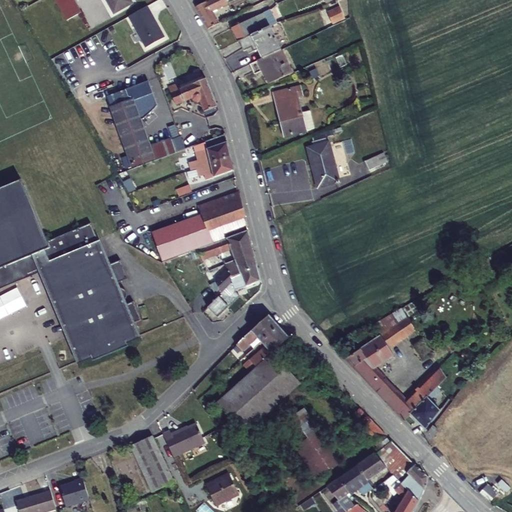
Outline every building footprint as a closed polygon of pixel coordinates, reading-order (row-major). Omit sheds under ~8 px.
[(68,0),(49,0),(63,23),(77,15),(68,0)] [(129,0),(105,0),(113,13),(131,3),(129,0)] [(243,2),(241,0),(219,0),(205,8),(192,15),(205,36),(217,30),(211,18),(243,2)] [(334,3),(315,12),(320,22),(338,12),(334,3)] [(149,9),(130,20),(149,54),(168,43),(161,31),(158,31),(155,24),(156,22),(149,9)] [(322,28),(341,19),(338,12),(320,22),(322,28)] [(228,33),(234,45),(264,30),(265,30),(258,16),(228,33)] [(322,28),(326,35),(345,26),(341,19),(322,28)] [(349,35),(345,26),(326,35),(330,44),(349,35)] [(264,30),(234,45),(239,56),(246,52),(248,56),(253,53),(255,56),(272,46),(264,30)] [(272,46),(255,56),(257,61),(275,52),(272,46)] [(245,67),(248,74),(278,59),(275,52),(257,61),(245,67)] [(259,71),(264,82),(285,72),(278,59),(248,74),(249,76),(259,71)] [(178,87),(167,92),(173,103),(189,96),(191,100),(197,97),(203,109),(217,103),(203,75),(178,87)] [(164,83),(165,86),(167,92),(178,87),(174,78),(164,83)] [(292,95),(297,94),(295,86),(268,93),(280,136),(301,130),(292,95)] [(150,162),(152,168),(179,155),(172,141),(148,152),(142,132),(161,117),(151,93),(133,102),(134,106),(111,112),(128,169),(150,162)] [(196,158),(200,166),(232,151),(229,131),(199,145),(204,154),(196,158)] [(327,143),(308,148),(313,168),(309,169),(313,187),(336,182),(327,143)] [(207,180),(235,167),(232,151),(200,166),(207,180)] [(381,153),(363,160),(367,169),(385,161),(381,153)] [(125,343),(137,338),(131,325),(139,322),(131,303),(122,307),(121,302),(124,299),(123,293),(120,290),(115,290),(113,285),(125,279),(117,261),(105,266),(86,225),(43,244),(16,183),(0,189),(0,292),(9,289),(8,286),(15,283),(17,286),(28,281),(27,278),(45,270),(54,291),(47,294),(78,364),(90,359),(92,364),(127,348),(125,343)] [(190,185),(178,187),(179,193),(191,191),(190,185)] [(210,226),(195,232),(197,238),(191,240),(196,252),(197,251),(248,232),(240,189),(203,208),(210,226)] [(197,238),(195,232),(155,247),(165,264),(196,252),(191,240),(197,238)] [(224,251),(226,260),(216,264),(218,271),(211,277),(219,291),(217,293),(219,296),(230,286),(230,282),(229,279),(256,269),(248,232),(197,251),(201,259),(224,251)] [(216,319),(225,311),(237,298),(233,294),(260,284),(256,269),(229,279),(230,282),(230,286),(219,296),(205,308),(216,319)] [(418,307),(414,300),(403,306),(406,314),(418,307)] [(377,331),(385,327),(406,314),(403,306),(373,325),(377,331)] [(393,340),(413,327),(406,314),(385,327),(393,340)] [(262,344),(279,329),(267,318),(237,346),(243,352),(257,339),(262,344)] [(385,327),(377,331),(385,344),(393,340),(385,327)] [(290,339),(279,329),(262,344),(268,351),(254,364),(259,369),(275,354),(290,339)] [(391,351),(385,344),(377,331),(341,353),(374,389),(379,384),(380,372),(371,363),(391,351)] [(252,375),(219,403),(245,432),(301,382),(275,354),(259,369),(252,375)] [(259,369),(254,364),(250,360),(244,365),(252,375),(259,369)] [(429,387),(439,377),(433,364),(401,397),(392,388),(382,397),(401,418),(407,412),(429,387)] [(392,388),(380,372),(379,384),(374,389),(382,397),(392,388)] [(429,387),(407,412),(420,427),(434,410),(425,399),(432,391),(429,387)] [(384,446),(391,440),(360,409),(350,420),(376,446),(380,442),(384,446)] [(291,438),(320,478),(342,462),(313,422),(291,438)] [(161,437),(171,457),(202,442),(194,424),(168,436),(166,432),(161,437)] [(435,430),(427,424),(423,429),(430,436),(435,430)] [(320,478),(291,438),(283,443),(312,483),(320,478)] [(147,493),(156,490),(171,485),(151,439),(129,448),(147,493)] [(392,476),(418,501),(423,492),(426,474),(393,442),(377,456),(386,468),(392,476)] [(367,483),(369,489),(381,481),(377,474),(386,468),(377,456),(357,469),(367,483)] [(340,480),(349,494),(359,487),(363,494),(369,489),(367,483),(357,469),(340,480)] [(418,501),(392,476),(384,484),(403,502),(395,511),(411,511),(414,508),(418,501)] [(60,483),(65,506),(90,500),(84,477),(60,483)] [(238,500),(228,478),(205,488),(214,510),(238,500)] [(329,488),(338,501),(349,494),(340,480),(329,488)] [(47,511),(57,509),(51,491),(16,501),(19,511),(47,511)] [(197,511),(214,511),(205,503),(197,511)]
